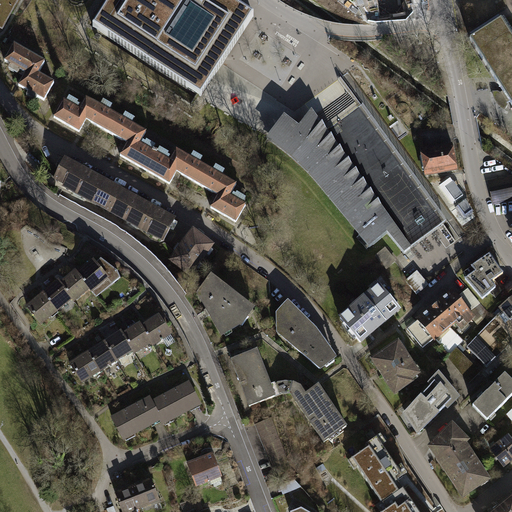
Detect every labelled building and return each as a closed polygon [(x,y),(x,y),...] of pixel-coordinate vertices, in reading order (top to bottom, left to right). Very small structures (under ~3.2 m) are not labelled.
[(17,0),(0,0),(0,26),(2,28),(18,0),(17,0)] [(254,17),(227,0),(111,0),(93,29),(201,99),(254,17)] [(511,37),(502,22),(471,42),(504,93),(501,95),(499,93),(495,93),(495,95),(496,98),(497,101),(499,103),(501,106),(504,107),(506,109),(507,105),(507,103),(509,102),(511,105),(511,37)] [(26,73),(19,86),(45,101),(55,83),(39,74),(45,63),(15,45),(5,61),(26,73)] [(86,119),(107,131),(116,116),(86,99),(80,110),(64,101),(54,117),(79,132),(86,119)] [(284,117),(269,138),(267,140),(287,155),(309,174),(359,236),(370,248),(388,234),(404,254),(411,249),(444,225),(356,104),(323,127),(312,112),(298,129),(284,117)] [(146,133),(116,116),(107,131),(128,144),(121,156),(146,170),(154,153),(140,144),(146,133)] [(422,152),(427,176),(456,170),(452,146),(422,152)] [(170,162),(154,153),(146,170),(170,185),(177,172),(197,184),(206,168),(177,151),(170,162)] [(63,186),(108,211),(119,190),(65,161),(55,179),(65,184),(63,186)] [(236,185),(206,168),(197,184),(219,196),(211,208),(236,223),(246,206),(230,197),(236,185)] [(511,176),(490,181),(495,207),(511,203),(511,176)] [(108,211),(164,242),(176,221),(119,190),(108,211)] [(215,244),(192,229),(170,261),(192,276),(215,244)] [(385,249),(376,256),(387,269),(391,266),(395,262),(385,249)] [(472,267),(476,273),(466,279),(483,299),(496,288),(492,282),(503,274),(490,255),(472,267)] [(93,260),(78,273),(91,289),(98,297),(120,278),(115,269),(102,258),(96,264),(93,260)] [(75,270),(60,284),(73,299),(75,302),(91,289),(78,273),(75,270)] [(417,273),(407,281),(417,293),(427,285),(417,273)] [(198,294),(222,336),(225,335),(227,338),(233,335),(231,331),(241,324),(243,326),(249,318),(247,316),(253,309),(221,284),(222,283),(212,275),(198,294)] [(57,281),(42,294),(58,313),(73,299),(60,284),(57,281)] [(341,318),(361,342),(400,310),(380,285),(341,318)] [(480,304),(468,290),(458,298),(453,291),(418,320),(418,321),(408,330),(424,348),(435,339),(450,355),(457,349),(464,341),(450,327),(456,323),(461,329),(475,317),(470,312),(480,304)] [(42,294),(27,308),(42,326),(58,313),(42,294)] [(511,299),(500,309),(502,312),(468,348),(487,367),(511,342),(511,299)] [(292,346),(320,369),(325,366),(326,367),(334,361),(333,360),(335,358),(314,330),(288,304),(283,309),(278,314),(279,331),(294,344),(292,346)] [(160,313),(142,324),(154,341),(155,344),(163,339),(167,347),(178,341),(160,313)] [(141,321),(123,332),(135,350),(136,352),(154,341),(142,324),(141,321)] [(122,330),(104,341),(117,361),(135,350),(123,332),(122,330)] [(399,340),(371,360),(397,396),(414,384),(412,381),(422,373),(399,340)] [(104,341),(87,352),(99,372),(117,361),(104,341)] [(448,357),(469,383),(480,372),(457,349),(450,355),(448,357)] [(257,350),(231,360),(250,408),(285,393),(288,393),(292,382),(286,381),(280,381),(270,385),(257,350)] [(87,352),(69,363),(82,383),(99,372),(87,352)] [(488,420),(511,396),(511,381),(507,375),(474,407),(488,420)] [(441,376),(408,412),(410,416),(408,419),(412,426),(415,424),(420,432),(457,396),(441,376)] [(191,381),(152,401),(163,421),(165,425),(204,404),(191,381)] [(290,394),(325,444),(330,441),(332,443),(346,433),(344,431),(348,429),(319,387),(306,395),(301,387),(297,384),(292,382),(288,393),(290,394)] [(150,398),(111,418),(124,442),(163,421),(152,401),(150,398)] [(292,472),(272,420),(255,426),(275,478),(292,472)] [(432,447),(444,464),(465,444),(468,441),(452,425),(432,447)] [(490,450),(504,467),(511,461),(511,437),(510,434),(490,450)] [(368,448),(352,459),(386,510),(383,511),(418,511),(417,509),(399,481),(403,478),(376,438),(366,445),(368,448)] [(465,444),(444,464),(463,497),(489,481),(465,444)] [(204,458),(189,464),(197,486),(221,477),(214,458),(205,462),(204,458)] [(152,480),(134,487),(142,509),(160,502),(152,480)] [(280,487),(283,495),(302,488),(296,481),(280,487)] [(134,487),(116,494),(122,511),(135,511),(142,509),(134,487)] [(511,511),(511,497),(494,511),(511,511)]
